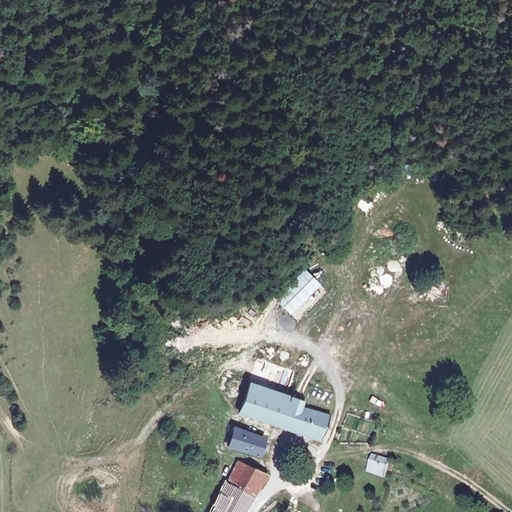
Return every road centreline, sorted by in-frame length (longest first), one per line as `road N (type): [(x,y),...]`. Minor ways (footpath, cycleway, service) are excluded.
road 1 (track): [(502,511),(429,465),(391,421),(339,407)]
road 2 (track): [(323,451),(336,424),(336,383),(315,349),(274,311)]
